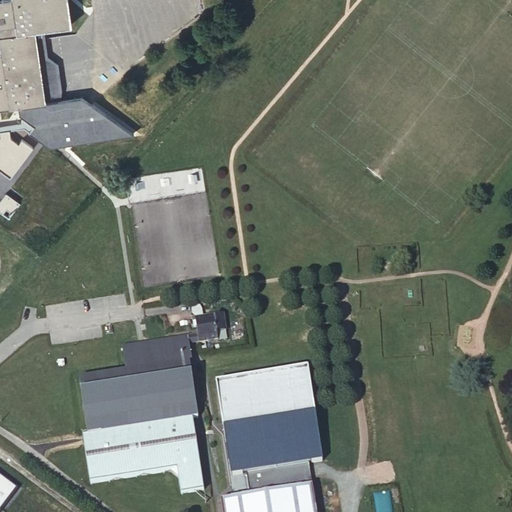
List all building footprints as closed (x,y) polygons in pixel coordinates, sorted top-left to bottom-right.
[(23,118),(32,125),(39,125),(56,100),(58,98),(35,82),(33,65),(27,66),(20,61),(18,47),(21,42),(35,40),(33,31),(43,29),(70,25),(66,0),(0,0),(0,108),(0,109),(13,107),(18,106),(18,109),(18,115),(23,118)] [(56,100),(61,100),(62,91),(58,63),(47,56),(43,29),(33,31),(35,40),(21,42),(18,47),(20,61),(27,66),(33,65),(35,82),(58,98),(56,100)] [(28,130),(49,146),(58,145),(134,133),(81,94),(61,100),(56,100),(39,125),(32,125),(28,130)] [(24,128),(28,130),(32,125),(23,118),(24,128)] [(0,130),(0,169),(10,178),(33,147),(22,139),(19,143),(11,137),(9,129),(0,130)] [(225,329),(223,315),(203,318),(203,319),(195,320),(198,336),(199,343),(208,342),(207,341),(218,340),(217,337),(216,330),(225,329)] [(121,342),(122,348),(188,338),(187,332),(121,342)] [(199,343),(198,336),(188,338),(189,345),(199,343)] [(192,365),(189,345),(188,338),(122,348),(125,367),(79,374),(88,431),(82,432),(90,486),(170,474),(177,483),(180,497),(204,494),(193,422),(199,422),(190,365),(192,365)] [(308,370),(216,385),(231,477),(245,475),(248,495),(311,485),(308,465),(323,462),(316,416),(308,370)] [(0,511),(18,489),(0,475),(0,511)] [(315,511),(311,485),(248,495),(220,500),(221,511),(315,511)]
